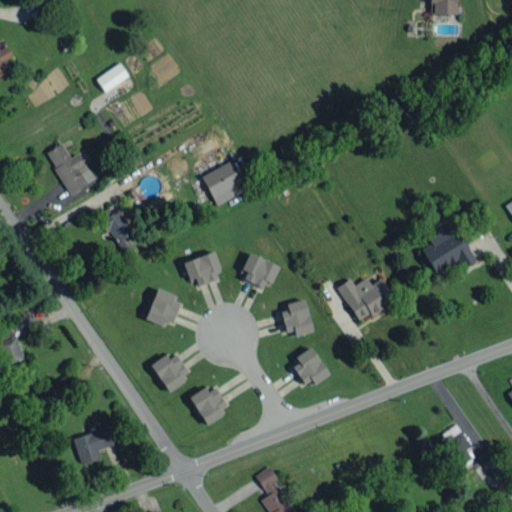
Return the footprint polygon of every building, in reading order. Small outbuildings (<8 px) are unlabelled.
[(5,44),(0,47),(0,74),(10,68),(5,60),(11,55),(5,44)] [(103,91),(127,75),(118,62),(94,77),(103,91)] [(70,193),(93,178),(76,153),(69,157),(60,142),(44,152),(70,193)] [(215,204),(244,189),(228,160),(200,175),(215,204)] [(116,209),(110,213),(106,208),(96,215),(121,250),(131,243),(125,235),(131,231),(116,209)] [(474,259),(451,222),(426,238),(429,242),(419,249),(434,272),(455,259),(460,267),(474,259)] [(182,260),(192,287),(217,278),(214,271),(219,270),(212,250),(182,260)] [(267,288),(277,265),(247,252),(236,275),(267,288)] [(379,277),(369,284),(364,276),(352,284),(348,277),(335,286),(357,321),(384,304),(382,302),(391,296),(379,277)] [(145,319),(172,326),(178,302),(173,301),(175,293),(153,287),(145,319)] [(287,337),(311,330),(302,297),(278,305),(287,337)] [(0,339),(0,350),(4,364),(22,358),(14,335),(0,339)] [(296,361),(291,365),(306,388),(327,374),(309,345),(293,356),(296,361)] [(187,375),(173,354),(166,358),(163,354),(148,364),(166,390),(187,375)] [(45,383),(52,402),(73,395),(66,376),(45,383)] [(187,396),(204,424),(226,411),(211,387),(205,391),(202,386),(187,396)] [(79,464),(99,458),(97,449),(113,444),(107,426),(71,437),(79,464)] [(441,442),(460,466),(472,456),(466,449),(471,445),(457,428),(441,442)] [(499,469),(486,450),(477,456),(490,475),(499,469)] [(265,511),(292,511),(273,480),(276,479),(268,465),(253,474),(266,494),(257,499),(265,511)]
